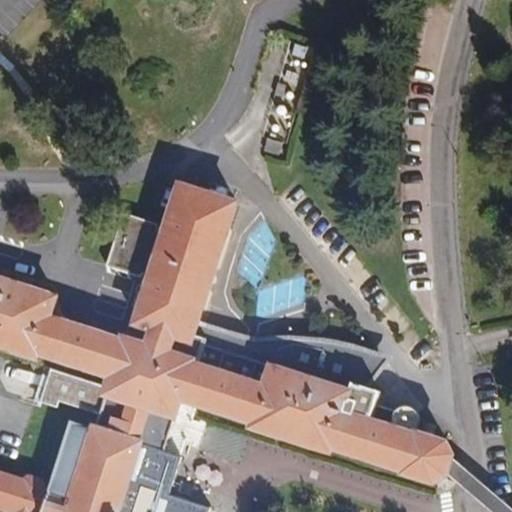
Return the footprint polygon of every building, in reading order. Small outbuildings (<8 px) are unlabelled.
[(139,345),(120,340),(41,314),(50,292),(0,277),(0,352),(28,361),(29,356),(99,378),(95,390),(86,419),(84,426),(64,420),(42,490),(0,477),(0,511),(204,511),(207,504),(167,492),(178,455),(160,450),(173,404),(242,424),(240,431),(322,455),(323,453),(390,473),(391,479),(423,489),(438,481),(440,475),(445,457),(447,451),(438,442),(411,433),(404,433),(403,433),(386,427),(361,419),(366,404),(370,391),(342,382),(340,388),(258,362),(252,381),(207,354),(162,353),(168,334),(183,339),(226,200),(168,181),(155,221),(124,212),(107,265),(140,276),(124,327),(143,333),(139,345)] [(124,327),(120,340),(139,345),(143,333),(124,327)] [(168,334),(162,353),(207,354),(213,336),(183,339),(168,334)] [(213,336),(207,354),(252,381),(258,362),(213,336)] [(86,419),(95,390),(51,365),(39,402),(58,406),(64,420),(84,426),(86,419)] [(366,404),(361,419),(386,427),(391,412),(366,404)] [(511,511),(511,506),(445,457),(440,475),(492,511),(511,511)]
